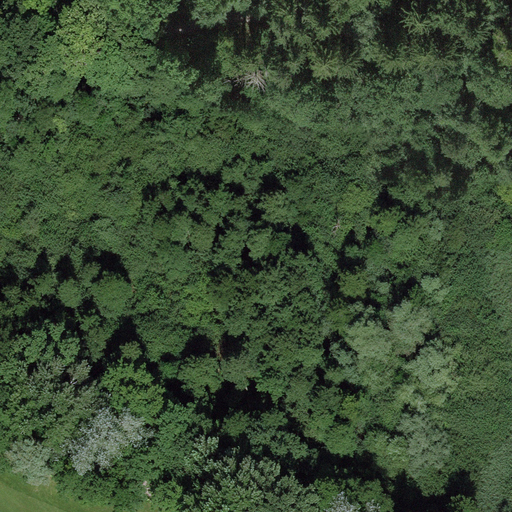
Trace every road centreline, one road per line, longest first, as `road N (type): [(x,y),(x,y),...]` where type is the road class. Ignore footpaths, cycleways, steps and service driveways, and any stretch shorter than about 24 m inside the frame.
road 1 (track): [(323,0),(152,35),(61,69),(0,73)]
road 2 (track): [(0,419),(151,491),(177,511)]
